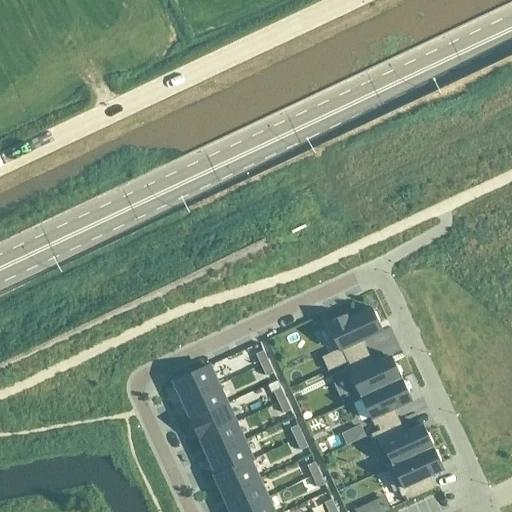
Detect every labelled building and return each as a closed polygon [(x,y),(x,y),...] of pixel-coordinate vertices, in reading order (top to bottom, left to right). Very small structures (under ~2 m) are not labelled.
[(342,351),(347,363),(348,362),(347,362),(367,353),(362,341),(381,333),(383,332),(380,326),(372,309),(348,320),(346,315),(331,322),(329,323),(330,327),(329,328),(339,350),(340,352),(342,351)] [(268,362),(264,352),(256,355),(261,366),(268,362)] [(373,364),(367,353),(347,362),(348,362),(350,367),(347,368),(350,375),(346,377),(357,401),(361,399),(361,397),(402,379),(394,362),(391,356),(389,357),(373,364)] [(274,373),(268,362),(261,366),(266,377),(274,373)] [(218,385),(209,366),(174,382),(183,401),(218,385)] [(409,395),(402,379),(361,397),(361,399),(371,420),(374,427),(377,426),(379,431),(399,421),(394,410),(410,403),(412,402),(409,395)] [(226,404),(218,385),(183,401),(191,420),(226,404)] [(285,399),(281,389),(273,392),(278,403),(285,399)] [(291,411),(285,399),(278,403),(283,414),(291,411)] [(235,422),(226,404),(191,420),(200,438),(235,422)] [(405,433),(399,421),(379,431),(371,435),(373,440),(370,441),(384,471),(388,469),(388,468),(433,447),(426,431),(423,425),(421,426),(405,433)] [(243,441),(235,422),(200,438),(209,457),(243,441)] [(360,425),(340,433),(346,445),(365,436),(360,425)] [(302,436),(298,426),(290,429),(295,440),(302,436)] [(308,448),(302,436),(295,440),(300,451),(308,448)] [(252,460),(243,441),(209,457),(217,475),(217,476),(250,460),(250,461),(252,460)] [(441,464),(433,447),(388,468),(388,469),(402,498),(405,496),(407,502),(435,489),(429,477),(442,471),(444,470),(441,464)] [(258,479),(250,461),(250,460),(217,476),(217,475),(215,476),(223,495),(258,479)] [(320,473),(315,463),(307,466),(312,477),(320,473)] [(325,485),(320,473),(312,477),(317,488),(325,485)] [(235,511),(267,497),(258,479),(223,495),(231,511),(235,511)] [(273,511),(267,497),(235,511),(273,511)] [(333,511),(337,510),(332,500),(324,504),(328,511),(333,511)]
